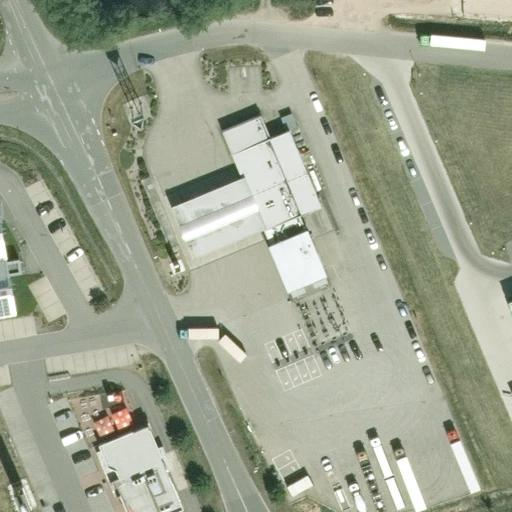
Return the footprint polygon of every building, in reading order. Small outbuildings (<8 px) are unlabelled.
[(278,116),(282,128),(294,124),(290,112),(278,116)] [(240,175),(263,232),(288,292),(328,276),(305,221),(325,212),(294,136),(274,144),(263,116),(222,133),(240,175)] [(240,175),(172,203),(196,259),(263,232),(240,175)] [(0,266),(0,314),(8,313),(0,266)] [(511,323),(511,298),(503,302),(511,323)] [(156,417),(105,438),(132,511),(179,511),(193,507),(156,417)]
